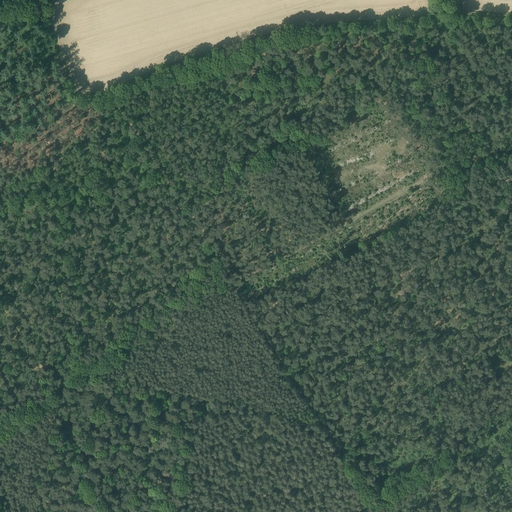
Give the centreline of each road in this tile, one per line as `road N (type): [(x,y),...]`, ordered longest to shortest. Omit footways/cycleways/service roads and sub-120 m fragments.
road 1 (track): [(378,511),(104,93)]
road 2 (track): [(104,93),(205,67),(317,22),(454,15)]
road 3 (track): [(340,451),(511,339)]
